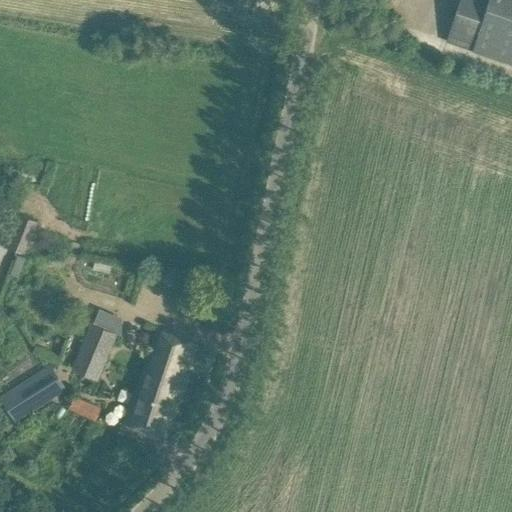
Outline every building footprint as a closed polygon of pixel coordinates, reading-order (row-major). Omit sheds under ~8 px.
[(511,0),(461,0),(448,41),(511,62),(511,0)] [(5,246),(18,251),(25,253),(37,221),(16,214),(5,246)] [(97,378),(116,333),(91,323),(73,368),(97,378)] [(199,343),(157,328),(124,423),(166,438),(183,389),(188,373),(183,372),(187,361),(192,363),(199,343)] [(35,408),(67,387),(53,366),(2,398),(16,420),(35,408)] [(101,408),(77,396),(71,408),(95,420),(101,408)]
